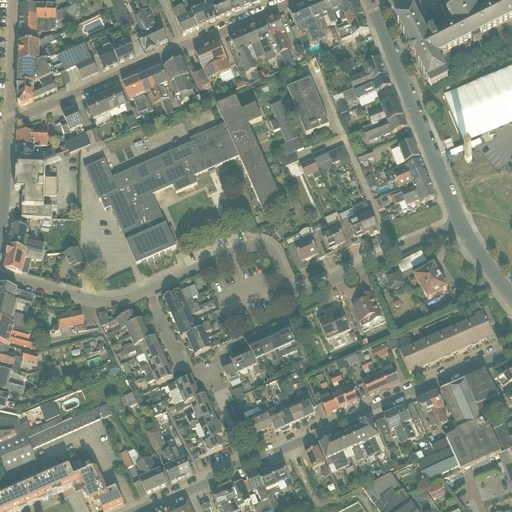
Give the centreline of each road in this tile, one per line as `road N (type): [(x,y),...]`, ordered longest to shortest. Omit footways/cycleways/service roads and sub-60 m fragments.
road 1 (residential): [(459,223),(304,292),(293,292),(275,263),(252,250),(147,289)]
road 2 (residential): [(8,123),(294,0)]
road 3 (residential): [(254,457),(511,348)]
road 4 (residential): [(459,223),(369,0)]
road 5 (residential): [(254,457),(210,381),(177,360),(147,289)]
road 6 (residential): [(147,289),(93,302),(0,278)]
road 7 (residential): [(134,511),(254,457)]
road 8 (residential): [(8,123),(13,0)]
